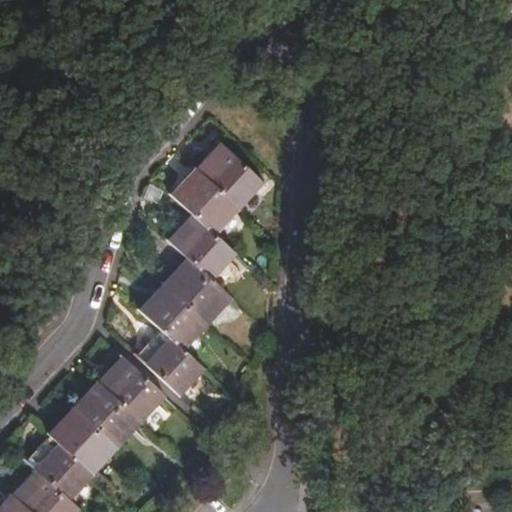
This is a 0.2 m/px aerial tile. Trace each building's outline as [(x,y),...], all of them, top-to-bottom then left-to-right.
[(181,142),(165,165),(184,177),(200,154),(181,142)] [(171,205),(192,224),(211,242),(258,191),(217,154),(171,205)] [(187,268),(204,283),(228,257),(211,242),(192,224),(168,250),(187,268)] [(138,321),(158,338),(176,355),(225,302),(204,283),(187,268),(138,321)] [(176,355),(158,338),(136,363),(174,398),(196,373),(176,355)] [(32,477),(64,506),(158,401),(118,365),(24,470),(32,477)] [(32,477),(0,511),(70,511),(64,506),(32,477)]
